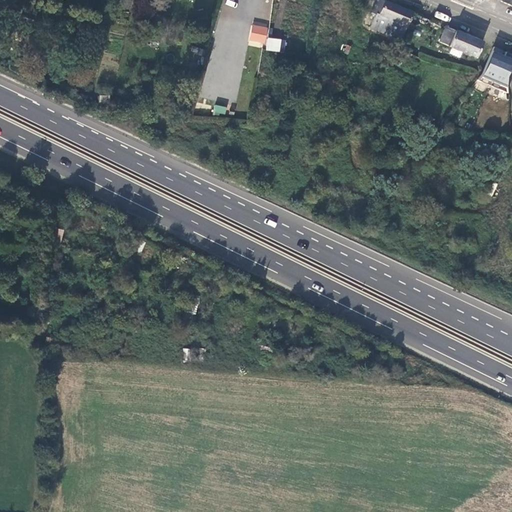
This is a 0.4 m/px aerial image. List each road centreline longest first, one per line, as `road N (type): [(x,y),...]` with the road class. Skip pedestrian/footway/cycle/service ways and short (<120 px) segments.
road 1 (trunk): [(0,126),(511,378)]
road 2 (trunk): [(511,346),(0,95)]
road 3 (track): [(0,189),(80,204),(378,352)]
